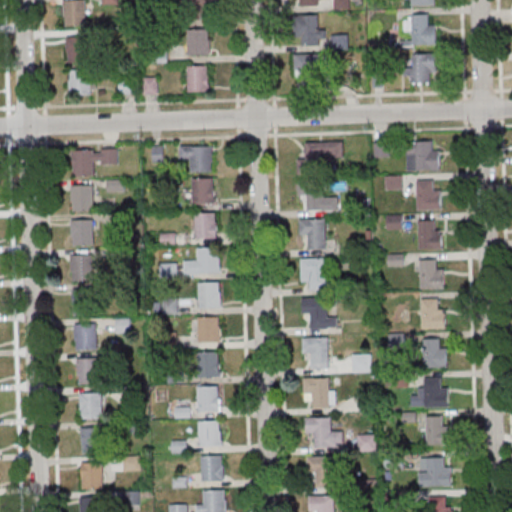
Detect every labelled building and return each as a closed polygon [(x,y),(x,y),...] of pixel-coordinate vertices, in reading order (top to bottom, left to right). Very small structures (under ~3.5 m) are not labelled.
[(87,0),(65,0),(65,24),(87,24),(87,0)] [(194,0),(194,16),(210,16),(210,0),(194,0)] [(323,44),(323,14),(301,14),(301,44),(323,44)] [(437,25),(429,24),(430,15),(410,14),(409,31),(414,31),(413,45),(436,46),(437,25)] [(188,30),(188,56),(210,56),(210,30),(188,30)] [(87,36),(68,36),(68,61),(87,61),(87,36)] [(295,78),(322,78),(322,54),(295,54),(295,78)] [(437,73),(437,55),(409,55),(409,83),(430,83),(430,73),(437,73)] [(188,91),(210,91),(210,66),(188,66),(188,91)] [(70,69),(70,93),(95,93),(95,69),(70,69)] [(156,76),(143,78),(145,93),(159,91),(156,76)] [(299,173),(324,173),(324,155),(345,154),(344,141),(307,141),(307,157),(299,157),(299,173)] [(408,141),(408,170),(440,170),(440,149),(433,149),(433,141),(408,141)] [(213,146),(181,146),(181,160),(191,160),(191,172),(213,172),(213,146)] [(119,149),(73,149),(73,175),(95,175),(95,164),(119,164),(119,149)] [(386,176),(386,189),(403,189),(403,176),(386,176)] [(193,177),(193,202),(215,202),(215,177),(193,177)] [(339,211),(339,197),(325,197),(325,180),(299,180),(299,196),(308,196),(308,211),(339,211)] [(442,189),(434,189),(434,180),(418,180),(418,209),(441,209),(442,189)] [(95,210),(95,184),(73,184),(73,210),(95,210)] [(197,214),(197,239),(218,239),(218,214),(197,214)] [(402,215),(388,215),(388,228),(402,228),(402,215)] [(94,219),(72,219),(72,245),(94,245),(94,219)] [(327,220),(299,220),(299,238),(309,238),(309,250),(327,250),(327,220)] [(419,248),(443,248),(443,229),(435,229),(435,220),(419,220),(419,248)] [(221,273),(221,247),(197,247),(197,261),(187,261),(187,273),(221,273)] [(71,280),(94,280),(94,254),(71,254),(71,280)] [(311,290),(334,290),(334,259),(301,259),(301,282),(311,282),(311,290)] [(421,288),(444,288),(444,268),(437,268),(437,259),(421,259),(421,288)] [(221,309),(221,282),(199,282),(199,309),(221,309)] [(73,315),(95,315),(95,289),(73,289),(73,315)] [(339,327),(338,317),(328,317),(328,297),(304,298),(304,317),(313,317),(313,328),(339,327)] [(446,328),(446,307),(440,307),(440,298),(422,298),(422,328),(446,328)] [(164,314),(178,314),(178,299),(164,299),(164,314)] [(221,343),(221,317),(199,317),(199,343),(221,343)] [(130,318),(118,318),(118,333),(130,333),(130,318)] [(98,349),(98,323),(75,323),(76,349),(98,349)] [(330,368),(330,337),(304,337),(304,356),(312,356),(312,368),(330,368)] [(442,338),(427,338),(427,367),(447,367),(447,346),(442,346),(442,338)] [(220,378),(220,352),(200,352),(200,378),(220,378)] [(353,354),(353,373),(372,373),(372,354),(353,354)] [(101,384),(101,358),(78,358),(78,384),(101,384)] [(337,388),(331,388),(331,378),(304,378),(304,398),(314,398),(314,408),(337,408),(337,388)] [(449,407),(449,387),(441,387),(441,378),(427,378),(427,387),(419,387),(419,407),(449,407)] [(220,411),(220,386),(198,386),(198,411),(220,411)] [(103,418),(103,392),(81,392),(81,418),(103,418)] [(447,416),(422,416),(422,442),(447,442),(447,416)] [(307,417),(307,435),(315,435),(315,448),(344,448),(344,430),(333,430),(333,417),(307,417)] [(222,446),(222,420),(199,420),(199,446),(222,446)] [(101,453),(101,427),(82,427),(82,453),(101,453)] [(359,436),(358,451),(376,451),(376,436),(359,436)] [(142,455),(125,455),(125,471),(142,471),(142,455)] [(224,480),(224,455),(202,455),(202,480),(224,480)] [(311,457),(311,488),(334,488),(334,457),(311,457)] [(421,487),(453,487),(453,467),(446,467),(446,458),(421,458),(421,487)] [(82,462),(82,488),(104,488),(104,462),(82,462)] [(227,511),(227,491),(204,491),(204,505),(197,505),(197,511),(227,511)] [(100,511),(101,496),(81,496),(81,511),(100,511)] [(309,497),(309,511),(335,511),(336,497),(309,497)] [(452,511),(452,497),(429,497),(428,511),(452,511)]
